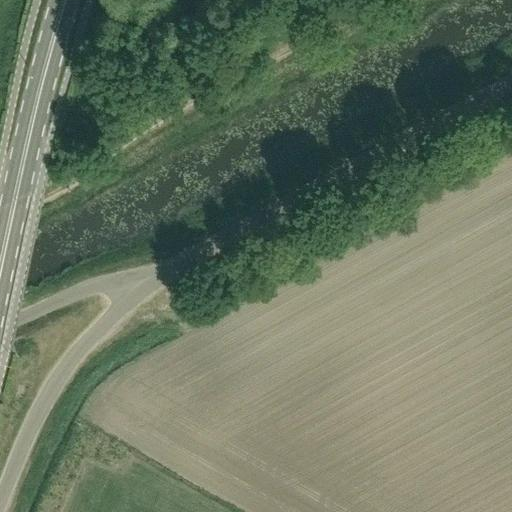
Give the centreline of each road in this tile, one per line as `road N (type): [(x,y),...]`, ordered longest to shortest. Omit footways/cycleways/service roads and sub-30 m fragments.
road 1 (track): [(379,0),(139,131),(0,224)]
road 2 (unclassified): [(146,287),(511,84)]
road 3 (primary): [(0,267),(64,0)]
road 4 (unclassified): [(0,503),(25,438),(71,358),(146,287)]
road 5 (unclassified): [(0,331),(88,289),(129,281),(146,287)]
